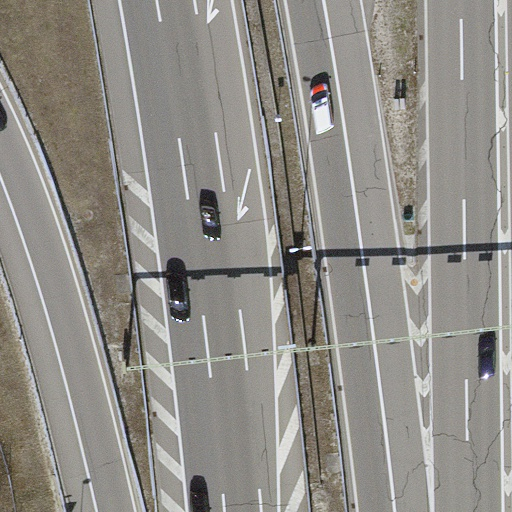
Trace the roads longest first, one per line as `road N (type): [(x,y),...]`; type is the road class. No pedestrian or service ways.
road 1 (motorway): [(378,511),(307,0)]
road 2 (motorway): [(170,0),(198,195),(225,511)]
road 3 (motorway): [(472,511),(462,0)]
road 4 (motorway): [(0,133),(56,292),(114,511)]
